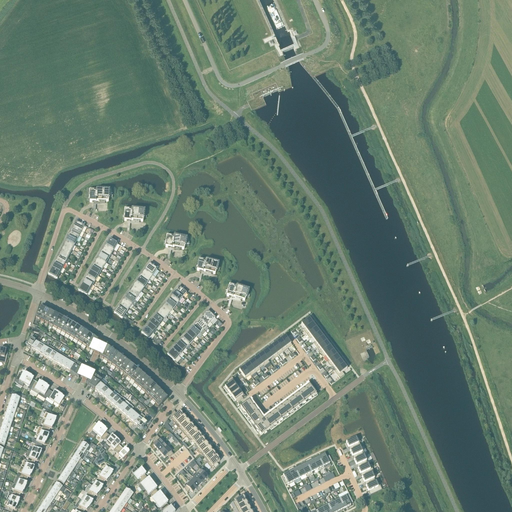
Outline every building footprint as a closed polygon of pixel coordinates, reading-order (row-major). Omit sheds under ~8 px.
[(89,199),(90,199),(90,203),(96,203),(96,202),(108,203),(108,199),(109,199),(110,191),(96,191),(96,193),(94,192),(89,191),(89,199)] [(124,218),(124,222),(130,222),(130,221),(143,223),(143,219),(144,219),(145,211),(132,210),(131,212),(129,212),(129,211),(124,210),(124,218)] [(81,232),(84,226),(75,222),(72,228),(81,232)] [(72,228),(70,232),(79,237),(81,232),(72,228)] [(70,232),(68,237),(77,241),(79,243),(82,238),(79,237),(70,232)] [(68,237),(65,241),(74,246),(77,241),(68,237)] [(174,237),(173,239),(171,238),(167,237),(165,244),(166,244),(165,248),(171,249),(172,248),(184,251),(184,247),(185,247),(187,240),(174,237)] [(109,239),(105,245),(114,250),(117,245),(109,239)] [(74,246),(65,241),(63,246),(72,250),(74,246)] [(105,245),(103,250),(111,255),(114,250),(105,245)] [(63,246),(61,250),(70,255),(72,250),(63,246)] [(70,255),(61,250),(58,255),(67,260),(70,255)] [(103,250),(100,254),(109,259),(111,255),(103,250)] [(100,254),(97,258),(106,264),(109,259),(100,254)] [(67,260),(58,255),(56,260),(65,264),(67,265),(70,261),(67,260)] [(97,258),(95,263),(103,268),(106,264),(97,258)] [(54,264),(63,269),(65,264),(56,260),(54,264)] [(206,261),(205,263),(203,262),(203,261),(199,260),(197,268),(198,268),(197,272),(203,273),(203,272),(215,275),(216,272),(217,272),(219,264),(206,261)] [(95,263),(92,267),(101,272),(103,268),(95,263)] [(54,264),(51,269),(60,273),(63,269),(54,264)] [(149,265),(145,270),(153,276),(157,270),(149,265)] [(92,267),(90,272),(98,277),(101,272),(92,267)] [(51,269),(48,275),(57,279),(60,273),(51,269)] [(153,276),(145,270),(142,274),(150,280),(153,276)] [(90,272),(87,276),(96,281),(98,277),(90,272)] [(147,284),(150,280),(142,274),(139,278),(147,284)] [(87,276),(84,280),(93,286),(96,281),(87,276)] [(147,284),(139,278),(136,283),(144,288),(147,284)] [(84,280),(82,285),(90,290),(93,286),(84,280)] [(141,292),(144,288),(136,283),(133,287),(141,292)] [(90,290),(82,285),(78,291),(87,296),(90,290)] [(234,287),(229,286),(227,293),(228,293),(226,297),(232,299),(233,298),(244,302),(246,298),(247,299),(249,291),(236,287),(236,289),(233,288),(234,287)] [(141,292),(133,287),(130,291),(138,297),(141,292)] [(179,287),(175,292),(182,298),(187,293),(179,287)] [(135,301),(138,297),(130,291),(127,295),(135,301)] [(175,292),(171,296),(179,302),(182,298),(175,292)] [(127,295),(124,299),(132,305),(135,301),(127,295)] [(171,296),(168,300),(176,306),(179,302),(171,296)] [(124,299),(121,303),(129,309),(132,305),(124,299)] [(168,300),(165,304),(173,310),(176,306),(168,300)] [(129,309),(121,303),(118,307),(126,313),(129,309)] [(165,304),(162,308),(169,314),(173,310),(165,304)] [(122,319),(126,313),(118,307),(114,313),(122,319)] [(35,319),(40,321),(46,310),(45,310),(41,308),(35,319)] [(162,308),(158,312),(166,318),(169,314),(162,308)] [(40,321),(44,323),(50,312),(46,310),(40,321)] [(208,311),(203,316),(210,323),(215,318),(208,311)] [(50,312),(44,323),(49,325),(55,314),(54,314),(50,312)] [(158,312),(155,316),(163,322),(166,318),(158,312)] [(49,325),(53,328),(59,317),(55,314),(49,325)] [(155,316),(152,320),(160,326),(163,322),(155,316)] [(200,320),(207,327),(210,323),(203,316),(200,320)] [(59,317),(53,328),(57,330),(64,319),(63,319),(59,317)] [(309,318),(301,324),(305,329),(303,330),(305,329),(312,323),(309,318)] [(57,330),(62,332),(68,322),(68,321),(68,322),(64,319),(57,330)] [(152,320),(149,324),(157,330),(160,326),(152,320)] [(200,320),(196,324),(204,330),(207,327),(200,320)] [(68,322),(62,332),(66,335),(72,324),(68,322)] [(305,329),(303,330),(306,335),(316,328),(312,323),(305,329)] [(66,335),(70,337),(77,327),(76,327),(72,324),(66,335)] [(149,324),(146,328),(153,334),(157,330),(149,324)] [(196,324),(193,327),(200,334),(204,330),(196,324)] [(77,327),(70,337),(74,340),(81,329),(81,330),(77,327)] [(193,327),(189,331),(197,338),(200,334),(193,327)] [(146,328),(141,333),(149,339),(153,334),(146,328)] [(316,328),(306,335),(310,340),(312,338),(319,332),(316,328)] [(74,340),(78,342),(85,332),(81,329),(74,340)] [(189,331),(186,335),(193,342),(197,338),(189,331)] [(85,332),(78,342),(82,345),(90,335),(89,335),(85,332)] [(319,332),(312,338),(315,342),(315,343),(323,337),(319,332)] [(82,345),(86,348),(94,338),(93,338),(90,335),(82,345)] [(186,335),(182,339),(190,345),(193,342),(186,335)] [(285,336),(280,340),(287,349),(292,346),(285,336)] [(315,342),(313,344),(317,349),(326,341),(323,337),(315,343),(315,342)] [(30,349),(35,341),(31,338),(26,346),(30,349)] [(91,350),(95,344),(98,341),(94,338),(86,348),(90,351),(91,350)] [(182,339),(179,342),(186,349),(190,345),(182,339)] [(280,340),(276,343),(283,353),(287,349),(280,340)] [(35,341),(30,349),(31,349),(35,352),(39,344),(35,341)] [(326,341),(317,349),(320,353),(330,346),(326,341)] [(41,342),(39,344),(35,352),(35,351),(39,354),(45,344),(41,342)] [(179,342),(175,346),(183,353),(186,349),(179,342)] [(92,352),(94,353),(96,354),(100,345),(96,343),(96,344),(95,344),(91,350),(93,351),(92,352)] [(276,343),(271,347),(278,356),(283,353),(276,343)] [(45,344),(39,354),(39,355),(40,354),(43,357),(50,347),(45,344)] [(96,354),(97,355),(99,356),(100,354),(104,348),(103,347),(100,345),(96,354)] [(50,346),(50,347),(43,357),(44,357),(48,360),(53,351),(54,349),(50,346)] [(100,354),(99,357),(103,360),(110,349),(105,347),(106,346),(105,346),(104,348),(100,354)] [(175,346),(172,350),(179,357),(183,353),(175,346)] [(330,346),(320,353),(324,358),(326,357),(325,356),(333,351),(330,346)] [(271,347),(267,350),(272,358),(274,360),(278,356),(271,347)] [(53,351),(48,360),(48,359),(52,362),(57,354),(58,352),(54,349),(53,351)] [(107,363),(114,352),(110,349),(103,360),(107,363)] [(179,357),(172,350),(167,355),(175,362),(179,357)] [(267,350),(262,354),(268,361),(272,358),(267,350)] [(333,351),(325,356),(326,357),(329,361),(336,355),(333,351)] [(58,352),(57,354),(52,362),(53,362),(57,365),(63,355),(58,352)] [(111,365),(118,355),(114,352),(107,363),(111,365)] [(262,354),(257,357),(264,366),(264,367),(269,363),(268,361),(262,354)] [(63,355),(57,365),(57,364),(61,367),(67,357),(63,355)] [(115,368),(122,358),(118,355),(111,365),(115,368)] [(329,361),(327,362),(330,367),(332,366),(332,365),(340,360),(336,355),(329,361)] [(67,357),(61,367),(61,368),(61,367),(65,370),(70,362),(71,360),(67,357)] [(257,357),(253,360),(259,369),(260,369),(264,366),(257,357)] [(115,368),(119,371),(126,361),(122,358),(115,368)] [(71,360),(70,362),(65,370),(66,370),(70,373),(75,365),(76,363),(71,360)] [(253,360),(248,364),(256,373),(260,370),(260,369),(259,369),(253,360)] [(340,360),(332,365),(332,366),(336,370),(343,364),(340,360)] [(119,371),(123,374),(130,364),(126,361),(119,371)] [(76,363),(75,365),(70,373),(74,376),(81,365),(76,363)] [(123,374),(127,377),(134,368),(134,367),(130,364),(123,374)] [(248,364),(244,367),(250,376),(251,377),(256,373),(248,364)] [(336,370),(334,371),(340,379),(344,376),(342,373),(347,369),(343,364),(336,370)] [(83,371),(85,368),(81,365),(74,376),(78,379),(79,379),(80,377),(83,371)] [(244,367),(239,371),(245,380),(250,376),(244,367)] [(130,380),(138,371),(134,368),(127,377),(130,380)] [(83,371),(80,377),(81,378),(80,379),(84,380),(88,371),(84,369),(84,371),(83,371)] [(93,375),(91,374),(92,373),(88,371),(84,380),(88,382),(88,381),(93,375)] [(130,380),(134,384),(142,374),(138,371),(130,380)] [(20,373),(15,382),(18,384),(19,381),(24,384),(29,375),(26,374),(23,373),(23,375),(20,373)] [(90,387),(98,377),(94,374),(93,375),(88,381),(86,384),(90,387)] [(138,387),(145,378),(146,377),(142,374),(134,384),(138,387)] [(28,389),(30,390),(36,382),(33,380),(34,379),(31,377),(32,377),(29,375),(24,384),(29,387),(28,389)] [(90,387),(94,390),(100,383),(102,381),(98,377),(90,387)] [(138,387),(141,390),(149,381),(145,378),(138,387)] [(229,384),(225,388),(228,392),(236,387),(236,386),(232,382),(234,381),(232,378),(228,382),(229,384)] [(98,394),(99,394),(105,387),(108,383),(103,379),(102,381),(100,383),(94,390),(99,393),(98,394)] [(141,390),(145,394),(153,384),(149,381),(141,390)] [(38,395),(45,385),(42,383),(39,382),(38,384),(36,382),(30,390),(38,395)] [(145,394),(148,397),(156,388),(157,388),(153,384),(145,394)] [(47,398),(51,392),(48,390),(49,388),(47,387),(47,386),(45,385),(38,395),(45,400),(47,398)] [(236,387),(228,392),(232,397),(240,390),(240,391),(241,390),(238,385),(236,386),(236,387)] [(249,401),(240,408),(244,412),(244,413),(248,418),(248,419),(252,424),(253,425),(259,433),(261,436),(264,434),(266,432),(271,428),(276,424),(277,424),(282,420),(282,419),(288,416),(288,415),(293,411),(294,411),(299,407),(300,406),(305,403),(305,402),(310,398),(311,398),(316,394),(309,385),(263,420),(249,401)] [(102,397),(109,390),(105,387),(99,394),(103,397),(102,397)] [(148,397),(152,401),(160,391),(156,388),(148,397)] [(106,400),(106,401),(112,393),(109,390),(102,397),(106,400)] [(240,390),(232,397),(235,402),(236,401),(238,403),(243,399),(241,397),(244,395),(240,391),(240,390)] [(152,401),(155,404),(164,395),(160,392),(160,391),(152,401)] [(49,399),(54,403),(60,395),(57,393),(55,392),(53,393),(51,392),(47,398),(49,399)] [(110,404),(118,395),(114,392),(112,393),(106,401),(110,403),(110,404)] [(62,396),(60,395),(54,403),(64,410),(67,403),(63,400),(64,399),(62,397),(62,396)] [(114,407),(122,398),(118,395),(110,404),(114,407)] [(164,395),(155,404),(159,408),(167,399),(163,395),(164,395)] [(122,398),(114,407),(118,410),(117,410),(118,411),(126,402),(125,400),(123,399),(122,398)] [(121,414),(122,414),(129,405),(128,404),(127,402),(126,402),(118,411),(122,413),(121,414)] [(129,405),(122,414),(125,417),(132,410),(133,408),(130,406),(129,405)] [(14,418),(16,418),(17,413),(15,413),(7,410),(6,415),(14,418)] [(45,415),(43,419),(55,424),(56,421),(55,421),(57,419),(55,418),(56,415),(45,410),(43,414),(45,415)] [(129,421),(135,414),(132,410),(125,417),(129,420),(129,421)] [(174,411),(170,416),(173,418),(171,420),(175,424),(177,423),(176,423),(183,417),(183,416),(182,415),(182,414),(180,412),(177,414),(174,411)] [(133,424),(139,417),(135,414),(129,421),(133,423),(133,424)] [(145,418),(141,414),(139,417),(133,424),(137,427),(145,418)] [(183,417),(176,423),(177,423),(180,427),(187,421),(185,419),(186,419),(184,416),(183,416),(183,417)] [(137,427),(141,430),(149,422),(145,418),(137,427)] [(53,427),(55,424),(43,419),(40,424),(43,426),(42,428),(49,431),(50,429),(52,429),(53,427)] [(180,427),(178,428),(182,433),(191,425),(189,423),(190,423),(187,420),(187,421),(180,427)] [(97,435),(103,427),(101,425),(101,426),(98,424),(97,425),(95,423),(90,429),(87,432),(90,434),(93,431),(97,435)] [(191,425),(182,433),(186,437),(194,429),(193,428),(194,427),(191,424),(191,425)] [(35,435),(38,436),(47,441),(49,438),(48,437),(49,435),(48,434),(49,431),(42,428),(39,427),(35,435)] [(101,439),(103,441),(108,435),(106,433),(107,432),(105,430),(106,429),(103,427),(97,435),(101,439)] [(194,429),(186,437),(190,441),(192,440),(191,440),(198,434),(197,432),(195,429),(194,429)] [(198,434),(191,440),(192,440),(195,444),(202,439),(202,438),(201,437),(201,436),(199,433),(198,434)] [(114,438),(112,436),(111,437),(108,435),(103,441),(100,444),(103,447),(106,443),(110,447),(117,440),(115,437),(114,438)] [(46,443),(47,441),(38,436),(35,445),(41,448),(43,445),(44,446),(45,443),(46,443)] [(157,436),(153,441),(156,443),(153,446),(157,450),(164,444),(157,436)] [(358,437),(346,443),(350,452),(360,447),(360,448),(361,447),(359,443),(360,443),(358,437)] [(195,444),(194,445),(197,449),(198,449),(206,443),(205,443),(204,441),(205,441),(203,438),(202,438),(202,439),(195,444)] [(114,451),(116,453),(121,448),(119,445),(121,444),(119,442),(117,440),(110,447),(114,451)] [(80,447),(88,452),(91,448),(83,442),(80,447)] [(164,444),(157,450),(161,454),(168,448),(169,446),(166,442),(164,444)] [(33,448),(31,453),(40,457),(41,454),(42,451),(40,450),(41,448),(35,445),(31,443),(30,446),(33,448)] [(197,449),(196,450),(200,455),(202,453),(209,448),(208,446),(208,445),(206,443),(205,443),(206,443),(198,449),(197,449)] [(350,452),(354,460),(354,461),(367,455),(367,454),(364,446),(361,447),(360,448),(360,447),(350,452)] [(86,457),(88,452),(80,447),(77,451),(86,457)] [(209,448),(202,453),(205,458),(213,452),(212,452),(211,450),(212,450),(210,447),(209,448)] [(121,448),(116,453),(118,455),(123,459),(130,453),(127,450),(127,451),(125,449),(124,450),(121,448)] [(168,448),(161,454),(165,458),(167,456),(169,458),(173,454),(168,448)] [(35,461),(37,462),(38,459),(39,460),(40,457),(31,453),(28,451),(26,457),(28,458),(27,461),(34,464),(35,461)] [(83,461),(86,457),(77,451),(74,455),(83,461)] [(205,458),(204,458),(208,463),(216,457),(215,455),(215,454),(213,452),(212,452),(213,452),(205,458)] [(321,456),(318,457),(323,467),(323,466),(332,462),(329,456),(326,457),(324,453),(320,455),(321,456)] [(97,462),(104,459),(101,455),(100,454),(98,456),(95,461),(97,462)] [(71,460),(80,465),(83,461),(74,455),(71,460)] [(367,455),(354,461),(358,469),(368,465),(369,464),(371,463),(367,455)] [(208,463),(207,463),(211,468),(213,467),(215,470),(219,466),(217,464),(220,461),(218,459),(219,459),(216,456),(216,457),(208,463)] [(316,457),(312,459),(317,470),(318,472),(325,469),(323,466),(323,467),(318,457),(316,458),(316,457)] [(309,462),(307,463),(311,473),(312,472),(317,470),(312,459),(309,461),(309,462)] [(71,460),(69,464),(75,468),(78,470),(81,466),(80,465),(71,460)] [(190,463),(188,465),(189,467),(191,469),(196,464),(193,460),(190,463)] [(26,463),(23,462),(21,468),(33,473),(34,470),(33,470),(35,467),(33,467),(34,464),(27,461),(26,463)] [(304,463),(300,465),(306,476),(305,476),(306,478),(313,475),(312,472),(311,473),(307,463),(304,464),(304,463)] [(66,468),(72,472),(75,468),(69,464),(66,468)] [(114,468),(108,464),(102,472),(111,477),(112,475),(112,474),(113,472),(112,471),(114,468)] [(368,465),(358,469),(358,470),(358,469),(362,478),(361,478),(362,478),(373,473),(374,473),(372,469),(371,469),(369,464),(368,465)] [(297,468),(295,469),(300,479),(306,476),(300,465),(297,467),(297,468)] [(139,479),(141,482),(146,477),(144,475),(146,474),(142,469),(139,471),(135,467),(132,472),(134,475),(138,480),(139,479)] [(28,477),(30,478),(31,476),(33,473),(21,468),(17,476),(20,477),(27,480),(28,477)] [(66,468),(63,472),(72,478),(75,474),(72,472),(66,468)] [(199,469),(195,473),(197,475),(204,481),(208,477),(201,471),(199,469)] [(292,469),(289,471),(294,481),(300,479),(295,469),(293,470),(292,469)] [(283,476),(281,478),(282,480),(285,486),(288,485),(288,486),(294,483),(294,481),(289,471),(285,473),(285,474),(283,475),(283,476)] [(72,478),(63,472),(60,477),(67,481),(69,482),(72,478)] [(111,477),(102,472),(97,479),(103,483),(105,481),(107,482),(108,480),(109,480),(111,477)] [(195,473),(192,477),(193,478),(194,479),(200,485),(204,481),(197,475),(195,473)] [(373,473),(362,478),(366,487),(365,487),(376,482),(374,479),(375,478),(373,473)] [(17,477),(13,484),(16,485),(25,489),(27,486),(26,486),(27,484),(25,483),(27,480),(20,477),(19,478),(17,477)] [(67,481),(60,477),(57,481),(64,485),(67,481)] [(142,492),(145,489),(153,484),(149,479),(148,479),(146,477),(141,482),(142,484),(138,487),(142,492)] [(193,478),(189,482),(190,483),(196,489),(200,485),(194,479),(193,478)] [(103,487),(102,486),(103,483),(97,479),(92,486),(100,492),(102,490),(102,489),(103,487)] [(376,482),(365,487),(366,487),(370,496),(382,490),(378,481),(376,482)] [(65,489),(56,483),(53,487),(60,491),(62,493),(65,489)] [(184,489),(187,494),(190,491),(192,493),(196,489),(190,483),(184,489)] [(84,492),(85,492),(93,498),(95,496),(97,497),(98,494),(99,495),(100,492),(92,486),(89,484),(84,492)] [(150,494),(152,496),(157,492),(155,489),(157,489),(153,484),(145,489),(149,494),(150,494)] [(13,493),(19,496),(21,494),(22,494),(23,492),(24,492),(25,489),(16,485),(16,486),(13,485),(12,488),(14,490),(13,493)] [(60,491),(53,487),(51,492),(57,496),(60,491)] [(126,489),(123,494),(130,499),(133,494),(126,489)] [(346,491),(338,496),(340,499),(344,509),(347,507),(347,508),(351,506),(351,505),(353,504),(349,495),(348,495),(346,491)] [(9,492),(6,500),(9,501),(18,505),(19,503),(19,502),(20,500),(18,499),(19,496),(13,493),(9,492)] [(57,496),(51,492),(48,496),(57,502),(59,497),(57,496)] [(85,492),(80,500),(90,507),(92,504),(93,502),(92,500),(93,498),(85,492)] [(160,493),(159,494),(157,492),(152,496),(153,498),(152,499),(156,504),(164,498),(160,493)] [(123,494),(120,498),(127,503),(130,499),(123,494)] [(235,501),(233,502),(235,507),(246,502),(245,502),(244,500),(245,500),(243,497),(240,498),(238,495),(234,499),(235,501)] [(57,502),(48,496),(45,500),(54,506),(57,502)] [(120,498),(117,503),(124,508),(127,503),(120,498)] [(156,504),(153,506),(157,511),(161,508),(163,510),(168,506),(166,504),(168,503),(164,498),(156,504)] [(80,499),(75,507),(77,508),(82,511),(83,511),(85,510),(87,511),(88,509),(89,509),(90,507),(80,500),(80,499)] [(334,502),(338,511),(339,511),(343,511),(342,510),(344,509),(340,499),(334,502)] [(54,506),(45,500),(42,504),(51,510),(52,509),(54,507),(54,506)] [(17,508),(18,505),(9,501),(5,510),(10,511),(12,511),(13,510),(15,511),(16,508),(17,508)] [(334,501),(327,504),(331,511),(338,511),(334,502),(334,501)] [(246,502),(235,507),(237,511),(239,511),(248,507),(247,505),(248,505),(246,502),(245,502),(246,502)] [(117,503),(114,507),(120,511),(121,511),(124,508),(117,503)]
